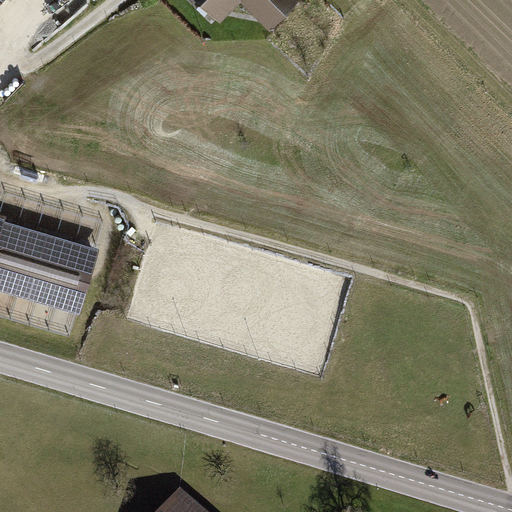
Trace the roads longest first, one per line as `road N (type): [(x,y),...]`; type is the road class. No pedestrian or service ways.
road 1 (tertiary): [(511,510),(0,357)]
road 2 (track): [(406,0),(511,103)]
